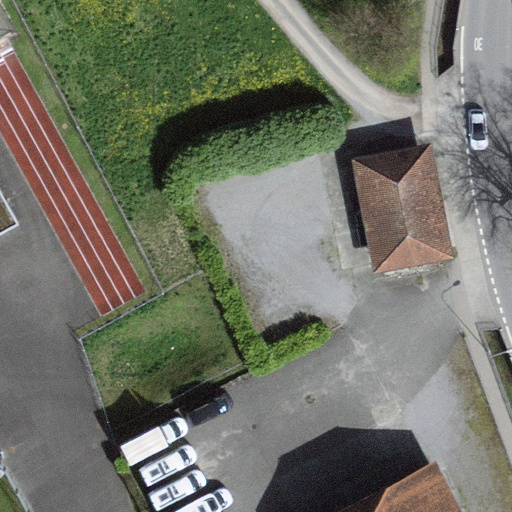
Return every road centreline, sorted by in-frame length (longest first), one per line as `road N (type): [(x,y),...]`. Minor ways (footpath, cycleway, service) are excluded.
road 1 (track): [(497,96),(412,114),(364,100),(277,0)]
road 2 (tertiary): [(495,0),(511,204)]
